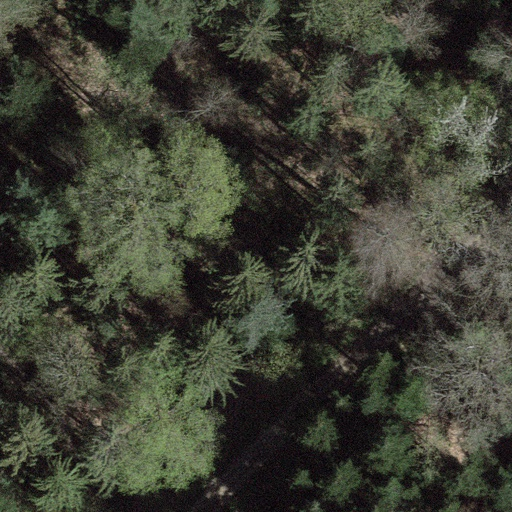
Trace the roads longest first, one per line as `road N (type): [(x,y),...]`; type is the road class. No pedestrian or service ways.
road 1 (track): [(511,105),(309,399),(205,511)]
road 2 (track): [(116,511),(114,479),(0,325)]
